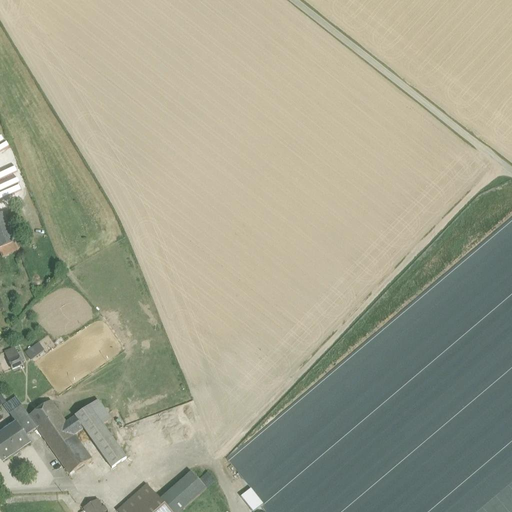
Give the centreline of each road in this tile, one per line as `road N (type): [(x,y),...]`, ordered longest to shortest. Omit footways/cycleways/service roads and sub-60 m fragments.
road 1 (track): [(500,165),(212,463),(76,493),(0,497)]
road 2 (residential): [(293,0),(511,172)]
